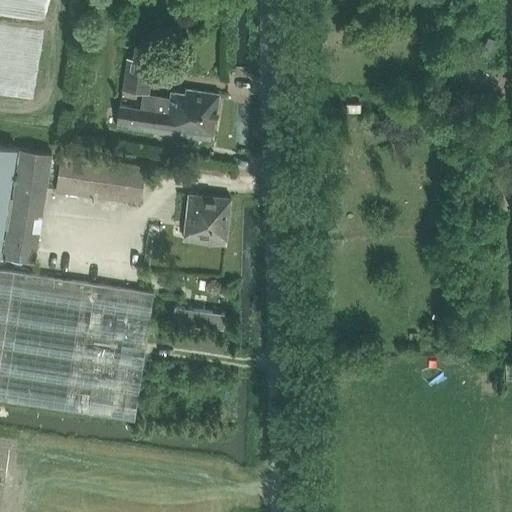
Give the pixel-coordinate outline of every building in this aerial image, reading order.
[(118,100),(114,123),(211,137),(218,91),(184,86),(183,92),(170,90),(170,96),(145,92),(149,59),(128,57),(123,89),(143,92),(141,104),(118,100)] [(0,144),(0,247),(16,147),(0,144)] [(4,255),(36,260),(53,153),(21,148),(4,255)] [(61,154),(56,189),(140,202),(146,167),(61,154)] [(184,237),(226,243),(232,196),(190,191),(184,237)] [(0,399),(135,420),(155,292),(0,267),(0,399)]
